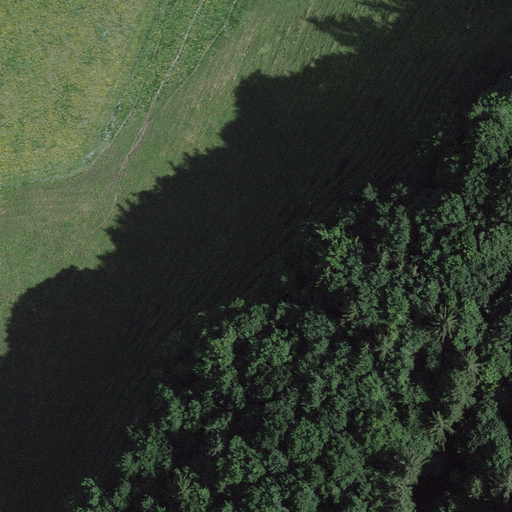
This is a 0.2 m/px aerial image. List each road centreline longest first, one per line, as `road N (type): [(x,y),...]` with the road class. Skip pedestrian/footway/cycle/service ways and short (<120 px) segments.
road 1 (track): [(98,511),(208,361),(269,296),(511,87)]
road 2 (track): [(164,0),(106,145),(84,166),(0,184)]
road 3 (unclassified): [(511,348),(430,511)]
